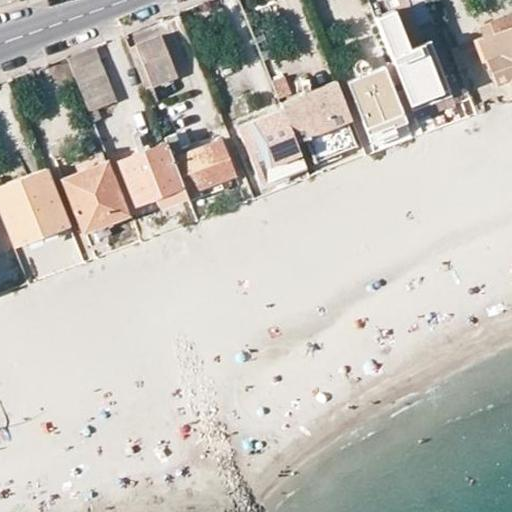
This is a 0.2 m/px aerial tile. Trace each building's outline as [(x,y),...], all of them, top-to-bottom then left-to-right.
[(511,15),(505,18),(497,22),(501,33),(485,39),(475,44),(478,53),(484,50),(489,63),(498,85),(510,80),(511,85),(511,15)] [(501,33),(497,22),(481,28),(485,39),(501,33)] [(407,33),(389,39),(397,68),(416,62),(407,33)] [(147,42),(130,49),(146,88),(178,76),(162,36),(147,42)] [(68,56),(74,70),(100,61),(94,47),(68,56)] [(489,63),(484,50),(478,53),(483,65),(489,63)] [(100,61),(74,70),(95,122),(102,119),(97,107),(115,101),(100,61)] [(376,71),(348,82),(369,135),(393,126),(416,117),(404,88),(395,92),(393,88),(402,84),(398,73),(394,63),(376,71)] [(424,76),(406,83),(420,119),(458,104),(444,68),(424,76)] [(324,106),(298,116),(313,156),(337,146),(340,153),(359,146),(340,99),(324,106)] [(462,113),(458,104),(420,119),(423,128),(462,113)] [(245,147),(256,143),(261,155),(250,159),(260,185),(289,174),(286,167),(304,160),(286,115),(284,110),(262,119),(240,128),(239,133),(245,147)] [(369,135),(373,145),(397,136),(393,126),(369,135)] [(177,168),(188,193),(221,181),(235,175),(221,141),(186,155),(177,133),(166,137),(168,143),(177,168)] [(144,152),(120,162),(140,212),(188,193),(177,168),(168,143),(144,152)] [(250,159),(261,155),(256,143),(245,147),(250,159)] [(340,153),(337,146),(313,156),(316,163),(340,153)] [(127,213),(102,153),(86,159),(68,166),(64,158),(56,162),(84,231),(127,213)] [(286,167),(289,174),(307,167),(304,160),(286,167)] [(17,200),(11,203),(27,242),(70,225),(53,183),(47,168),(31,174),(10,182),(17,200)] [(188,193),(192,201),(224,189),(221,181),(188,193)] [(10,182),(0,185),(0,208),(1,212),(15,246),(27,242),(11,203),(17,200),(10,182)]
